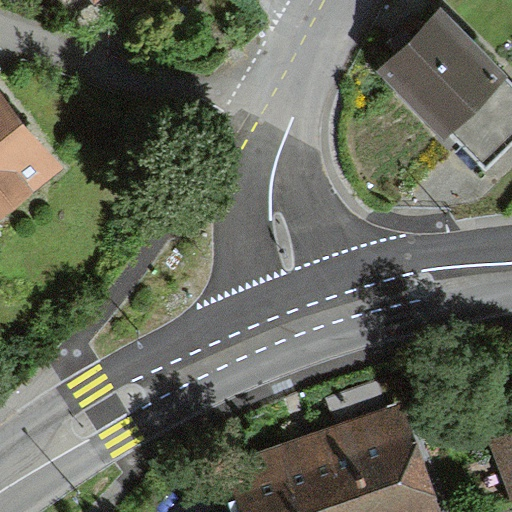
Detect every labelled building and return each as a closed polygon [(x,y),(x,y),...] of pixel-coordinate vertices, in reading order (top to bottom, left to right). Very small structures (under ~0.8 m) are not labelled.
[(83,0),(96,15),(115,0),(83,0)] [(436,0),(407,28),(378,57),(440,120),(444,116),(498,64),(504,58),(446,0),(436,0)] [(511,136),(511,78),(498,64),(444,116),(488,160),(511,136)] [(0,199),(63,148),(0,69),(0,199)] [(446,511),(403,390),(223,453),(243,511),(446,511)] [(511,432),(490,441),(511,501),(511,432)]
